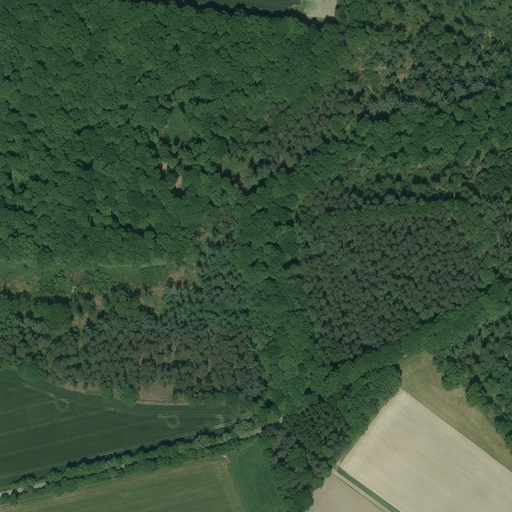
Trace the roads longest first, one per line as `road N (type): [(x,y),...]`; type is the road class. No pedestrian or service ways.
road 1 (unclassified): [(0,495),(237,440),(270,425),(387,511)]
road 2 (track): [(270,425),(511,297)]
